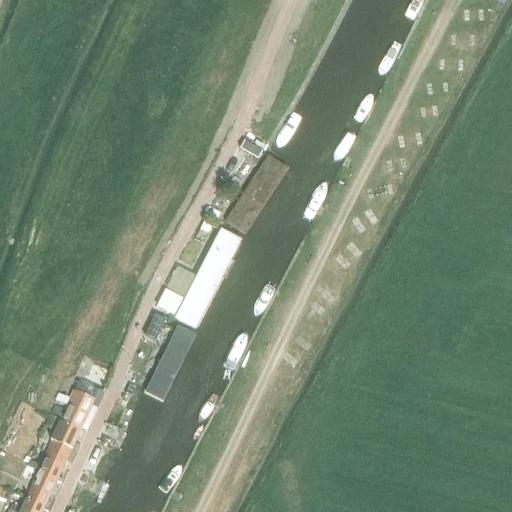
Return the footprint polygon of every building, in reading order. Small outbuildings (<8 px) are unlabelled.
[(238,150),(256,160),(261,152),(243,142),(238,150)] [(267,154),(231,220),(251,231),(288,165),(267,154)] [(225,229),(180,320),(202,331),(247,240),(225,229)] [(156,306),(168,313),(175,299),(163,292),(156,306)] [(154,317),(147,331),(158,337),(165,322),(154,317)] [(176,325),(142,392),(160,401),(194,334),(176,325)] [(127,385),(123,394),(129,397),(133,388),(127,385)] [(53,405),(48,415),(59,420),(60,420),(80,430),(84,420),(90,423),(97,408),(91,405),(71,396),(69,400),(57,395),(54,400),(66,406),(64,410),(53,405)] [(53,441),(39,471),(57,479),(65,462),(70,465),(78,446),(73,443),(80,430),(60,420),(59,420),(48,415),(42,427),(54,432),(50,440),(53,441)] [(39,471),(25,499),(43,508),(50,492),(56,495),(62,482),(57,479),(39,471)] [(43,511),(42,511),(43,508),(25,499),(19,511),(9,511),(8,511),(7,511),(43,511)]
